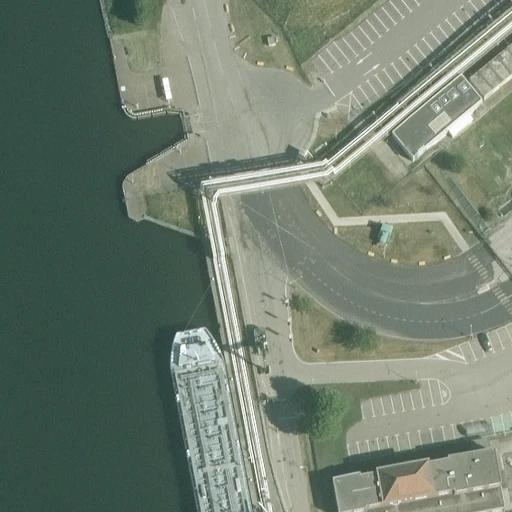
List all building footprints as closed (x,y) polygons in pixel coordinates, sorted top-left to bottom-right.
[(485,101),(511,78),(511,46),(469,81),(485,101)] [(157,67),(157,59),(122,58),(121,82),(137,83),(138,66),(157,67)] [(480,105),(461,81),(391,139),(411,164),(480,105)] [(385,226),(386,241),(398,241),(397,225),(385,226)] [(333,487),(338,511),(505,511),(495,457),(333,487)]
